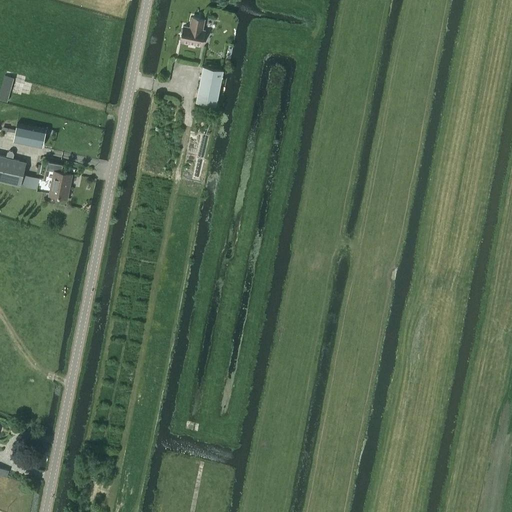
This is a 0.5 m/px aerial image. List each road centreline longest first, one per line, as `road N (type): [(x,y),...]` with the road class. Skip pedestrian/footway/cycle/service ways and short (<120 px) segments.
road 1 (tertiary): [(45,511),(146,0)]
road 2 (track): [(110,511),(189,103),(178,90),(130,81)]
